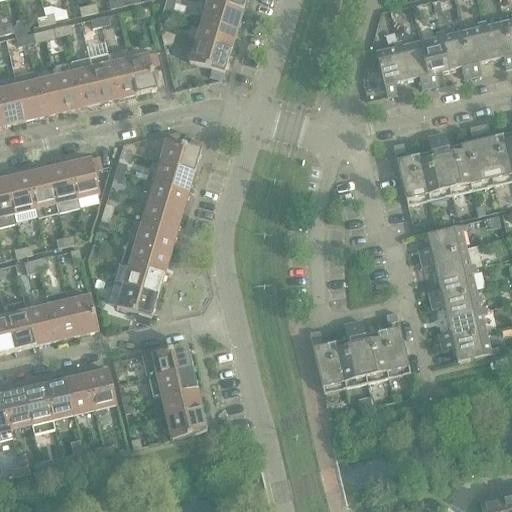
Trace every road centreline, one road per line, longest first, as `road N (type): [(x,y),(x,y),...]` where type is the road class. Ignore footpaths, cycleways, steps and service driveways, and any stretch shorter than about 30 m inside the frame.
road 1 (residential): [(0,156),(203,109),(254,121)]
road 2 (residential): [(421,377),(364,166),(336,136)]
road 3 (residential): [(231,316),(0,373)]
road 4 (residential): [(231,316),(218,236),(254,121)]
road 5 (residential): [(281,511),(231,316)]
road 6 (residential): [(511,96),(336,136)]
road 7 (residential): [(371,0),(336,136)]
road 8 (residential): [(254,121),(291,0)]
